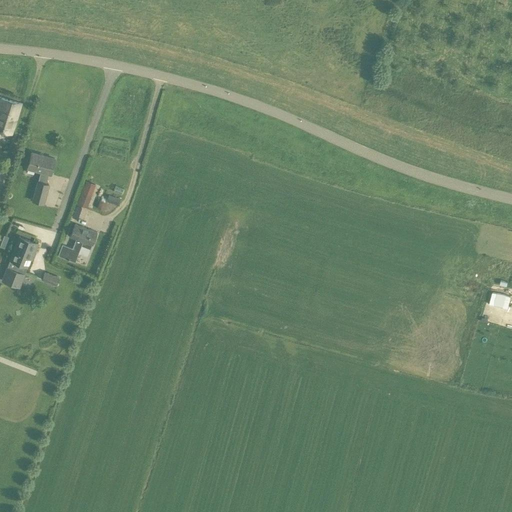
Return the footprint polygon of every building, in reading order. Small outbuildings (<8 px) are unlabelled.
[(0,96),(0,129),(13,133),(21,104),(0,96)] [(41,171),(38,180),(46,182),(48,173),(50,174),(55,158),(32,152),(27,168),(41,171)] [(84,179),(78,203),(90,206),(95,181),(84,179)] [(108,194),(106,200),(118,204),(120,198),(123,199),(128,187),(119,183),(116,191),(114,190),(112,195),(108,194)] [(100,199),(98,206),(104,208),(107,201),(100,199)] [(62,243),(58,255),(75,261),(81,245),(90,248),(96,232),(75,224),(70,235),(76,238),(72,247),(62,243)] [(34,254),(38,243),(20,236),(2,280),(17,286),(30,252),(34,254)] [(58,276),(44,271),(41,278),(55,283),(58,276)]
